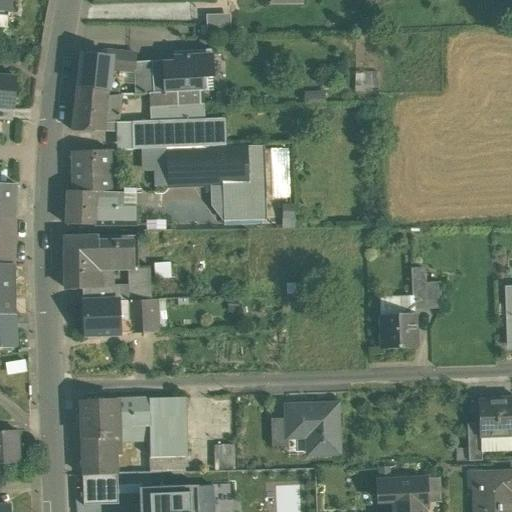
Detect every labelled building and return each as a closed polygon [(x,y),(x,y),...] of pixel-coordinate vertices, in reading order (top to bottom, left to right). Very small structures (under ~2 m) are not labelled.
[(0,0),(0,10),(9,11),(10,0),(0,0)] [(228,33),(227,13),(204,14),(205,34),(228,33)] [(210,50),(184,52),(184,59),(173,60),(174,65),(151,66),(151,62),(150,62),(152,94),(176,93),(198,92),(207,92),(206,79),(212,79),(210,50)] [(136,55),(108,53),(107,57),(111,58),(110,70),(133,72),(135,63),(136,55)] [(107,57),(81,55),(77,88),(106,92),(107,92),(110,70),(111,58),(107,57)] [(150,62),(135,63),(133,72),(135,96),(149,95),(152,95),(152,94),(150,62)] [(16,79),(0,78),(0,108),(13,109),(14,109),(16,79)] [(106,92),(77,88),(72,132),(102,132),(106,92)] [(118,91),(107,92),(106,92),(102,132),(116,132),(118,132),(118,125),(121,97),(118,97),(118,91)] [(198,92),(176,93),(176,108),(199,107),(198,92)] [(176,93),(152,94),(152,95),(149,95),(150,110),(176,108),(176,93)] [(176,108),(150,110),(151,124),(203,122),(203,107),(199,107),(176,108)] [(13,109),(0,108),(0,120),(12,122),(13,109)] [(224,121),(204,122),(205,147),(225,147),(224,121)] [(151,124),(131,124),(133,150),(154,149),(165,149),(205,147),(204,122),(203,122),(151,124)] [(131,124),(118,125),(118,132),(116,132),(117,151),(133,151),(133,150),(131,124)] [(247,148),(166,150),(166,169),(167,187),(222,185),(248,184),(247,149),(247,148)] [(248,184),(222,185),(223,221),(250,220),(249,197),(263,196),(261,148),(256,148),(247,148),(247,149),(248,184)] [(165,149),(154,149),(155,169),(166,169),(166,150),(165,149)] [(105,151),(73,152),(74,192),(93,193),(93,189),(107,188),(105,151)] [(166,169),(155,169),(155,187),(167,187),(166,169)] [(15,186),(0,185),(0,221),(14,221),(15,186)] [(74,192),(67,192),(66,225),(107,226),(135,226),(135,208),(120,208),(120,207),(93,206),(93,193),(74,192)] [(120,194),(93,193),(93,206),(120,207),(120,195),(120,194)] [(135,195),(120,195),(120,207),(120,208),(135,208),(135,195)] [(14,221),(0,221),(0,266),(14,266),(14,221)] [(134,237),(97,237),(63,238),(63,265),(66,265),(67,291),(82,290),(110,289),(110,288),(110,269),(128,269),(134,269),(134,268),(134,237)] [(0,293),(14,293),(14,266),(0,266),(0,293)] [(149,267),(134,268),(134,269),(128,269),(128,287),(129,301),(150,300),(149,267)] [(424,268),(412,268),(412,285),(425,284),(425,282),(424,268)] [(438,282),(425,282),(425,284),(426,307),(440,306),(438,282)] [(425,284),(412,285),(413,298),(413,308),(414,308),(426,307),(425,284)] [(110,289),(82,290),(82,302),(118,301),(129,301),(128,287),(110,288),(110,289)] [(502,347),(511,346),(511,288),(501,289),(502,347)] [(0,316),(14,316),(14,293),(0,293),(0,316)] [(396,298),(378,299),(379,316),(397,315),(396,298)] [(413,298),(396,298),(397,315),(414,314),(414,308),(413,308),(413,298)] [(150,300),(129,301),(118,301),(119,335),(152,333),(151,300),(150,300)] [(118,301),(82,302),(84,336),(119,335),(118,301)] [(397,315),(379,316),(380,349),(415,348),(414,314),(397,315)] [(0,349),(14,349),(14,316),(0,316),(0,349)] [(495,402),(477,403),(477,424),(478,438),(479,438),(511,436),(511,399),(495,400),(495,402)] [(181,400),(149,401),(150,426),(148,426),(148,442),(149,460),(184,458),(181,400)] [(116,401),(78,402),(83,476),(114,475),(113,457),(119,457),(119,443),(118,432),(116,401)] [(149,401),(116,401),(118,432),(131,431),(132,427),(148,426),(150,426),(149,401)] [(338,405),(286,407),(286,420),(287,439),(288,439),(312,438),(313,456),(340,456),(338,405)] [(286,420),(271,421),(272,449),(289,448),(288,439),(287,439),(286,420)] [(477,424),(466,425),(467,448),(480,447),(479,438),(478,438),(477,424)] [(148,426),(132,427),(131,431),(118,432),(119,443),(148,442),(148,426)] [(16,431),(0,432),(0,465),(18,464),(16,431)] [(233,446),(216,447),(217,471),(233,471),(233,446)] [(149,462),(137,462),(138,475),(184,473),(184,461),(149,462)] [(499,473),(481,474),(482,489),(472,489),(473,511),(511,511),(511,503),(511,494),(511,475),(499,476),(499,473)] [(115,476),(83,476),(83,506),(115,505),(115,476)] [(425,480),(393,481),(394,511),(422,511),(422,503),(428,503),(428,498),(426,498),(425,480)] [(440,480),(425,480),(426,498),(428,498),(428,503),(441,502),(440,480)] [(143,489),(143,511),(194,511),(193,488),(143,489)]
